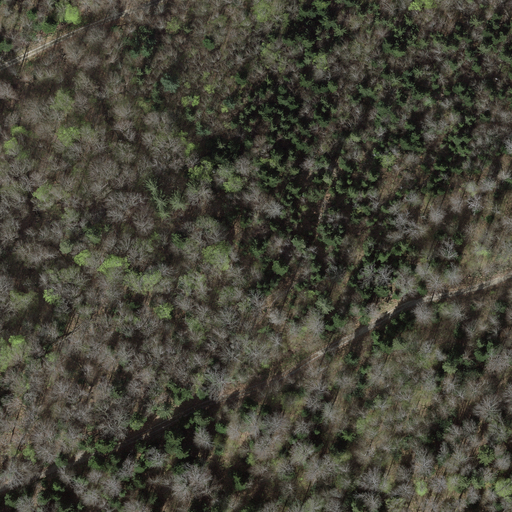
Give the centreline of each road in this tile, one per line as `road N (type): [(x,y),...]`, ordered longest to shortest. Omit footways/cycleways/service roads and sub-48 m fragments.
road 1 (track): [(63,472),(155,418),(437,293),(511,273)]
road 2 (track): [(0,69),(161,0)]
